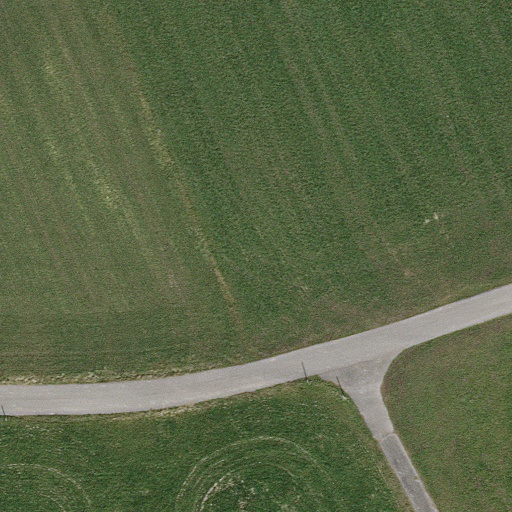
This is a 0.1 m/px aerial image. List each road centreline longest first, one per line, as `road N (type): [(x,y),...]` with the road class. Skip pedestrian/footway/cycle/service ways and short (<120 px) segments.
road 1 (track): [(511,299),(350,358),(165,390),(0,395)]
road 2 (track): [(350,358),(426,511)]
